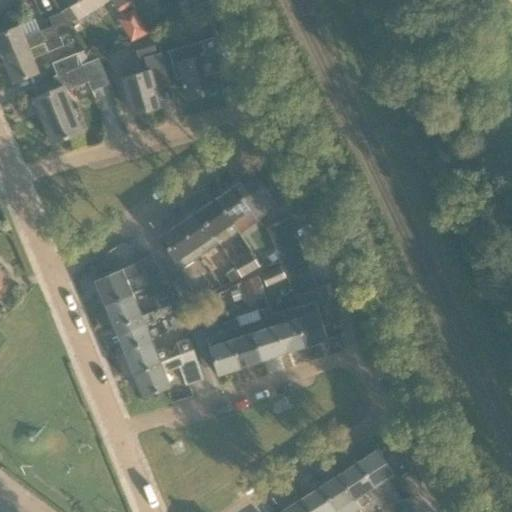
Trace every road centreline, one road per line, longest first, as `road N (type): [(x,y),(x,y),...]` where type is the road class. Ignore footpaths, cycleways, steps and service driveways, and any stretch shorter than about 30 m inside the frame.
road 1 (residential): [(10,177),(235,114),(248,123),(237,152),(50,272)]
road 2 (residential): [(228,511),(382,414),(366,372),(350,359),(116,431)]
road 3 (residential): [(116,431),(50,272)]
